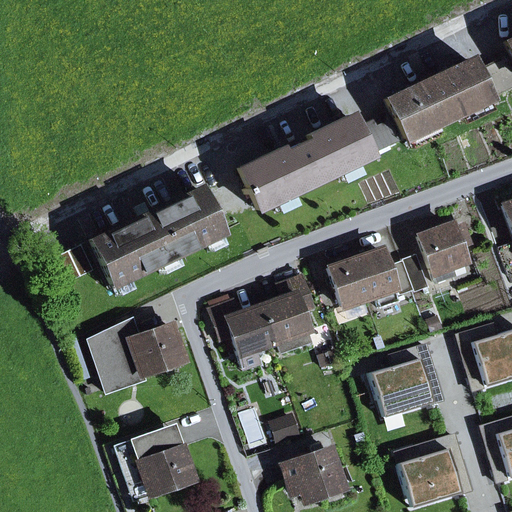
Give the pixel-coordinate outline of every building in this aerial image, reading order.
[(511,61),(511,37),(503,42),(511,61)] [(511,86),(511,73),(504,57),(472,72),(485,99),(511,86)] [(383,100),(402,139),(403,139),(432,125),(455,114),(484,100),(485,99),(472,72),(466,60),(383,100)] [(455,114),(461,125),(489,111),(484,100),(455,114)] [(398,141),(384,114),(354,129),(367,156),(398,141)] [(247,194),(255,210),(270,203),(287,195),(335,172),(351,164),(367,156),(354,129),(347,115),(304,136),(306,140),(280,153),(278,149),(235,169),(245,188),(241,190),(244,195),(247,194)] [(403,139),(409,150),(437,136),(432,125),(403,139)] [(340,182),(357,174),(351,164),(335,172),(340,182)] [(216,233),(217,232),(197,189),(146,213),(138,218),(105,233),(105,232),(88,241),(109,285),(110,284),(124,278),(155,263),(153,259),(170,251),(172,256),(203,241),(202,240),(216,233)] [(275,213),(292,205),(287,195),(270,203),(275,213)] [(511,202),(500,207),(511,240),(511,242),(497,248),(507,277),(511,274),(511,202)] [(138,218),(146,213),(142,204),(133,208),(138,218)] [(452,275),(448,266),(462,261),(457,247),(466,244),(459,226),(450,229),(449,226),(416,238),(432,283),(452,275)] [(208,252),(222,245),(216,233),(202,240),(203,241),(208,252)] [(53,290),(91,271),(79,245),(40,264),(53,290)] [(397,302),(378,250),(353,260),(365,298),(372,296),(377,309),(397,302)] [(160,275),(177,266),(172,256),(170,251),(153,259),(155,263),(160,275)] [(411,291),(412,293),(426,288),(414,255),(386,266),(397,296),(411,291)] [(326,269),(339,307),(365,298),(353,260),(326,269)] [(116,296),(130,289),(124,278),(110,284),(116,296)] [(276,287),(280,300),(258,308),(271,342),(275,341),(279,353),(309,342),(304,330),(306,330),(295,300),(306,296),(299,279),(276,287)] [(255,364),(250,349),(263,345),(271,342),(258,308),(236,316),(231,303),(208,311),(214,328),(224,325),(240,369),(255,364)] [(134,362),(139,375),(180,361),(168,326),(135,337),(129,320),(86,341),(97,374),(134,362)] [(490,323),(454,334),(471,392),(481,389),(480,387),(511,377),(511,329),(494,335),(490,323)] [(389,367),(366,374),(379,418),(429,403),(429,405),(439,402),(422,344),(385,355),(389,367)] [(255,364),(268,359),(263,345),(250,349),(255,364)] [(337,362),(333,351),(316,356),(320,367),(337,362)] [(97,374),(103,392),(141,380),(139,375),(134,362),(97,374)] [(511,415),(478,426),(496,484),(506,481),(505,479),(511,476),(511,415)] [(269,424),(275,440),(294,434),(288,417),(269,424)] [(138,470),(147,496),(189,481),(170,426),(127,441),(130,450),(116,455),(123,475),(138,470)] [(415,450),(392,457),(407,508),(457,493),(458,495),(467,493),(450,434),(413,445),(415,450)] [(116,455),(130,450),(127,441),(113,445),(116,455)] [(297,489),(301,501),(330,491),(323,474),(332,470),(325,450),(279,466),(288,492),(297,489)] [(133,501),(147,496),(138,470),(123,475),(133,501)] [(330,491),(339,488),(332,470),(323,474),(330,491)]
